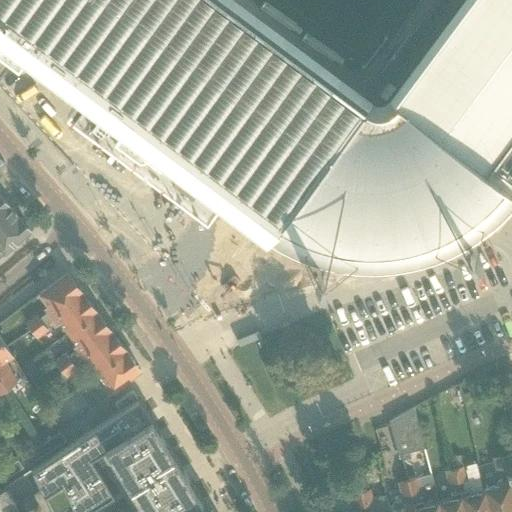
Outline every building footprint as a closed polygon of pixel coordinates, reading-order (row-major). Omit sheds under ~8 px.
[(511,0),(0,0),(0,41),(17,54),(22,48),(79,90),(67,108),(208,215),(226,190),(266,220),(268,222),(277,210),(283,214),(293,213),(322,235),(323,236),(325,235),(450,217),(460,216),(461,215),(462,214),(467,209),(474,198),(498,166),(511,176),(511,0)] [(0,221),(13,211),(0,195),(0,221)] [(13,211),(0,221),(0,248),(3,253),(4,253),(30,230),(13,211)] [(469,270),(474,281),(459,288),(466,303),(492,290),(479,265),(469,270)] [(26,322),(32,329),(82,292),(67,272),(39,293),(48,305),(45,308),(48,311),(39,318),(36,314),(26,322)] [(254,290),(241,295),(244,304),(257,299),(254,290)] [(82,292),(32,329),(38,337),(38,338),(39,337),(49,330),(45,326),(53,320),(56,325),(60,321),(69,332),(96,312),(82,292)] [(64,353),(54,361),(60,369),(79,355),(103,337),(111,331),(96,312),(69,332),(72,337),(77,343),(73,347),(76,351),(67,357),(64,353)] [(79,355),(60,369),(66,377),(77,369),(73,365),(82,359),(85,363),(89,360),(98,372),(126,351),(111,331),(103,337),(79,355)] [(0,379),(6,389),(18,381),(5,360),(12,356),(6,346),(0,336),(0,379)] [(84,382),(76,388),(90,407),(114,389),(126,381),(140,370),(126,351),(98,372),(84,382)] [(132,391),(114,402),(119,410),(137,399),(132,391)] [(37,466),(31,470),(40,488),(51,510),(51,511),(58,511),(67,507),(69,511),(84,511),(114,494),(91,458),(100,452),(107,464),(113,460),(139,501),(133,505),(137,511),(207,511),(208,511),(210,511),(190,479),(189,479),(182,468),(183,468),(140,398),(37,466)] [(413,407),(390,420),(399,454),(424,448),(415,415),(413,407)] [(60,432),(40,445),(45,452),(65,439),(60,432)] [(40,445),(23,456),(28,464),(45,452),(40,445)] [(498,481),(483,485),(490,511),(511,511),(511,497),(507,479),(511,477),(511,453),(492,459),(495,471),(500,470),(502,479),(497,480),(498,481)] [(17,459),(0,470),(0,482),(23,468),(17,459)] [(463,466),(454,468),(465,511),(490,511),(483,485),(465,489),(463,480),(467,479),(463,466)] [(455,492),(437,497),(440,511),(465,511),(454,468),(445,470),(449,484),(453,483),(455,492)] [(348,473),(336,480),(340,486),(351,480),(348,473)] [(416,478),(407,480),(415,511),(440,511),(438,500),(437,497),(431,474),(416,478)] [(404,507),(390,511),(415,511),(407,480),(398,483),(401,496),(406,495),(408,504),(404,505),(404,507)] [(4,486),(0,488),(0,511),(6,511),(17,505),(4,486)] [(42,511),(45,511),(51,510),(40,488),(33,492),(39,503),(42,511)] [(370,489),(360,491),(365,511),(390,511),(386,494),(372,498),(370,489)] [(365,511),(360,491),(352,494),(355,506),(360,505),(361,511),(365,511)] [(25,510),(39,503),(33,492),(20,502),(25,510)] [(42,511),(39,503),(25,510),(20,511),(42,511)]
